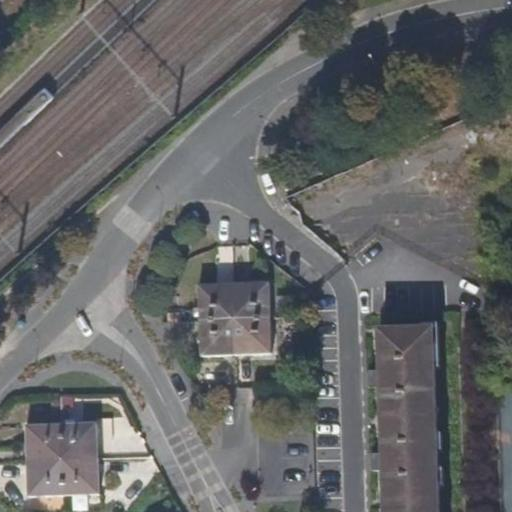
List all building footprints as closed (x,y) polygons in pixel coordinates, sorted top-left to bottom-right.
[(270,320),(270,286),(235,287),(236,321),(270,320)] [(236,321),(235,287),(202,288),(202,322),(236,321)] [(272,355),(270,320),(236,321),(237,356),(272,355)] [(237,356),(236,321),(202,322),(204,357),(237,356)] [(440,511),(439,481),(437,432),(434,331),(379,332),(379,349),(381,372),(375,372),(376,374),(376,390),(381,390),(382,409),(383,455),(378,455),(378,474),(385,474),(385,511),(440,511)] [(97,465),(95,430),(62,431),(63,466),(97,465)] [(63,466),(62,431),(27,432),(29,467),(63,466)] [(98,498),(97,465),(63,466),(64,500),(98,498)] [(64,500),(63,466),(29,467),(31,501),(64,500)]
